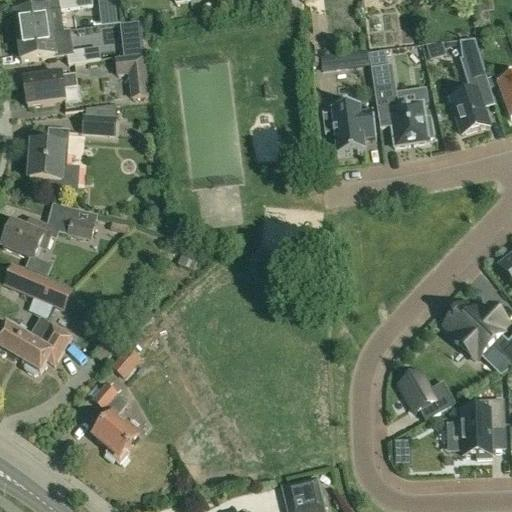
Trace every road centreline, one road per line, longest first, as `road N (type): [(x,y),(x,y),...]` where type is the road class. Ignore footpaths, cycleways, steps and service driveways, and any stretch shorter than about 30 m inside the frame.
road 1 (residential): [(511,203),(395,323),(366,373),(359,405),(362,463),(385,501),(511,506)]
road 2 (residential): [(511,163),(323,196)]
